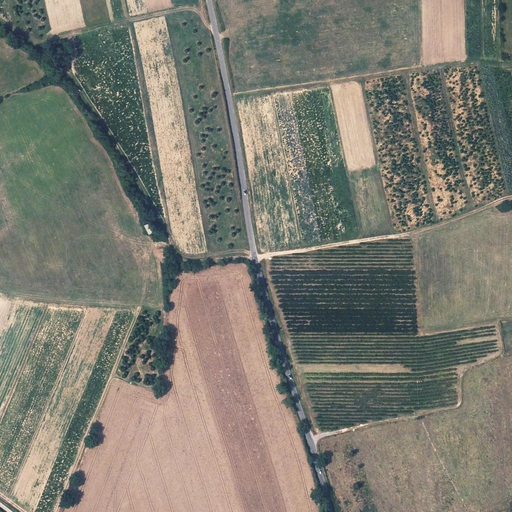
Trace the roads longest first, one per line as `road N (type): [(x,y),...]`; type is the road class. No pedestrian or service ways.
road 1 (unclassified): [(207,0),(252,257),(328,511)]
road 2 (track): [(55,511),(139,308)]
road 3 (track): [(41,43),(188,7),(213,29)]
